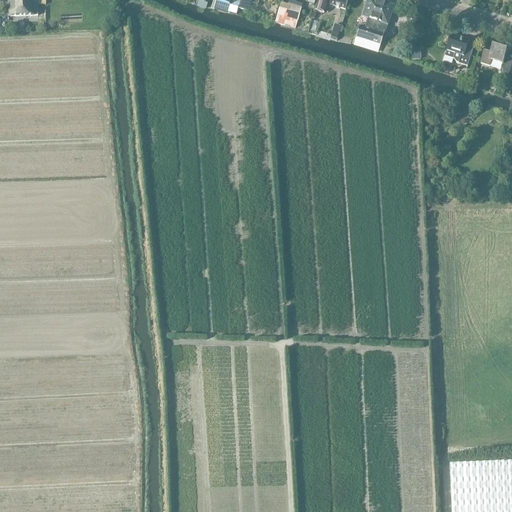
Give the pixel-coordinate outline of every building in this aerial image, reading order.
[(37,0),(7,0),(8,17),(38,16),(37,0)] [(213,11),(235,17),(237,8),(238,8),(240,0),(216,0),(216,2),(213,11)] [(261,18),(266,1),(264,0),(241,0),(239,6),(238,11),(261,18)] [(318,0),(315,11),(324,14),(328,0),(318,0)] [(347,3),(347,0),(330,0),(329,5),(345,10),(347,3)] [(387,27),(387,25),(392,7),(369,0),(367,0),(362,17),(372,20),(369,30),(359,27),(355,39),(352,47),(377,55),(380,47),(384,34),(383,34),(385,33),(387,27)] [(281,3),(275,23),(295,28),(301,9),(281,3)] [(472,52),(473,49),(467,47),(469,42),(452,36),(449,44),(446,54),(445,57),(453,60),(454,60),(456,64),(458,64),(467,67),(472,52)] [(382,55),(389,57),(393,39),(386,37),(382,55)] [(494,45),(492,53),(485,50),(480,64),(490,67),(491,62),(503,65),(500,73),(501,73),(500,79),(507,81),(509,76),(511,64),(511,61),(505,59),(509,49),(494,45)] [(511,511),(511,463),(450,466),(451,511),(511,511)]
